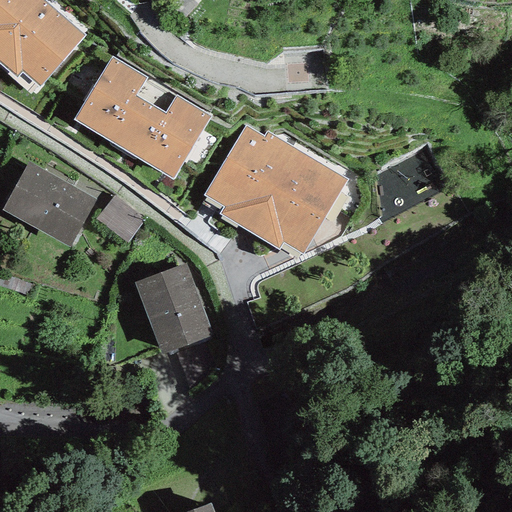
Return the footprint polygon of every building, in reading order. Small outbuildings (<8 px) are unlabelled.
[(84,34),(44,0),(0,0),(0,61),(16,76),(22,70),(39,85),(84,34)] [(146,77),(111,56),(73,118),(172,178),(210,116),(176,96),(165,114),(135,96),(146,77)] [(263,135),(245,124),(204,194),(224,205),(220,211),(279,246),(282,240),(303,252),(347,178),(266,130),(263,135)] [(69,247),(95,199),(28,162),(2,210),(69,247)] [(144,221),(113,196),(95,219),(126,243),(144,221)] [(187,263),(135,281),(160,352),(212,334),(187,263)] [(214,511),(211,501),(180,511),(214,511)]
